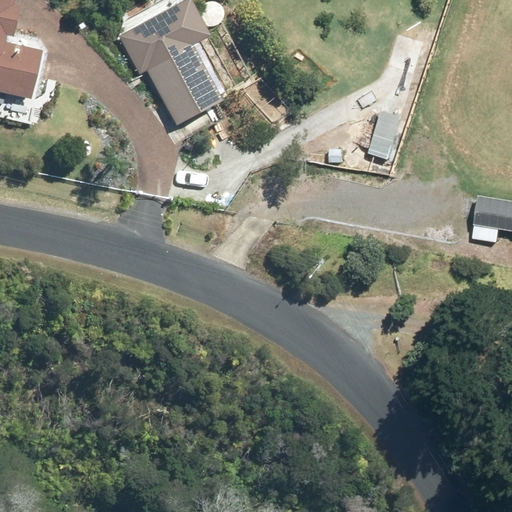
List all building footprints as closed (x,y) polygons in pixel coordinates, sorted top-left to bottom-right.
[(0,0),(0,89),(28,95),(39,45),(2,37),(4,28),(9,29),(15,0),(0,0)] [(134,53),(171,118),(178,114),(190,136),(219,120),(207,97),(213,94),(177,29),(134,53)] [(301,102),(268,68),(244,93),(277,126),(301,102)] [(400,109),(377,105),(369,153),(392,157),(400,109)] [(511,196),(478,192),(474,223),(511,228),(511,196)]
